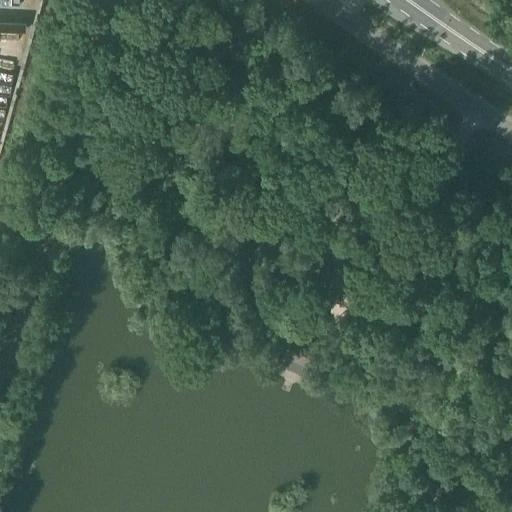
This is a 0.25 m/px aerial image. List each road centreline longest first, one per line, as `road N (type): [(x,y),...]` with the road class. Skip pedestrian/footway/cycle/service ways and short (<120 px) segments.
road 1 (unclassified): [(326,0),(511,132)]
road 2 (secondary): [(405,0),(511,75)]
